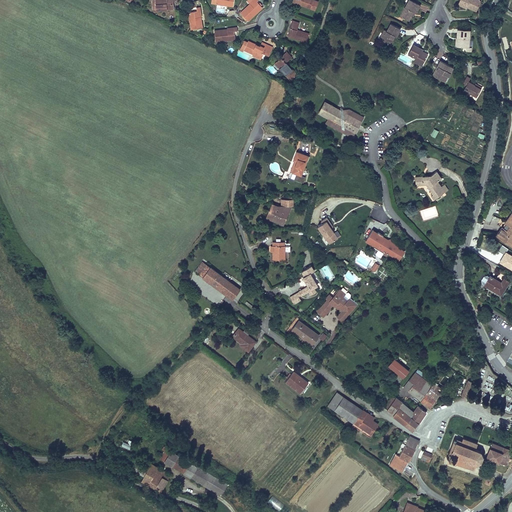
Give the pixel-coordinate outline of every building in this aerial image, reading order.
[(156,0),(158,10),(176,9),(175,0),(177,0),(156,0)] [(254,0),(245,7),(251,15),(267,4),(264,0),(254,0)] [(403,6),(398,15),(407,20),(412,11),(415,12),(419,4),(411,0),(408,0),(404,7),(403,6)] [(467,8),(468,7),(469,5),(477,9),(480,0),(460,0),(459,4),(467,8)] [(204,28),(201,6),(197,6),(197,11),(190,12),(193,29),(204,28)] [(289,33),(307,39),(310,31),(300,27),(302,21),(295,18),(289,33)] [(389,44),(399,27),(389,22),(385,29),(382,28),(381,30),(383,32),(379,39),(389,44)] [(217,42),(236,40),(235,33),(238,32),(237,28),(229,29),(229,30),(216,31),(217,42)] [(469,48),(470,30),(458,29),(457,38),(457,39),(458,39),(458,47),(466,48),(469,48)] [(246,50),(263,59),(266,54),(267,55),(270,48),(262,44),(261,46),(250,41),(250,42),(246,40),(242,50),(245,51),(246,50)] [(415,57),(415,58),(422,62),(427,53),(422,50),(419,49),(420,47),(413,43),(408,52),(415,57)] [(292,56),(287,50),(274,61),(290,79),(297,73),(286,60),(292,56)] [(441,60),(438,65),(440,66),(439,69),(435,69),(433,75),(442,79),(445,74),(449,76),(451,72),(453,67),(441,60)] [(463,89),(476,96),(480,88),(474,85),(475,83),(468,80),(470,77),(466,75),(462,82),(466,85),(463,89)] [(341,110),(326,100),(319,111),(339,124),(338,126),(343,126),(354,133),(360,122),(346,113),(346,111),(341,110)] [(435,138),(438,131),(433,128),(430,135),(435,138)] [(302,168),(309,150),(297,144),(294,152),(297,153),(293,164),(302,168)] [(434,196),(442,191),(433,179),(436,177),(440,174),(436,168),(429,173),(415,174),(415,183),(426,182),(433,192),(432,193),(434,196)] [(447,186),(444,182),(441,184),(436,177),(433,179),(442,191),(447,186)] [(284,224),(289,211),(275,206),(271,204),(268,214),(281,219),(279,222),(284,224)] [(501,226),(495,236),(511,247),(511,246),(511,211),(504,222),(509,226),(506,230),(501,226)] [(339,238),(335,232),(332,227),(334,226),(327,216),(321,221),(323,223),(318,226),(330,244),(339,238)] [(372,229),(365,241),(378,250),(383,253),(383,254),(386,256),(387,254),(395,258),(396,256),(400,259),(405,251),(401,249),(402,247),(391,241),(390,238),(387,239),(383,236),(383,235),(377,232),(372,229)] [(283,257),(283,243),(282,243),(282,239),(271,239),(271,243),(272,243),(272,250),(271,250),(271,257),(283,257)] [(383,253),(378,250),(375,254),(380,258),(383,254),(383,253)] [(203,277),(210,267),(202,261),(195,271),(203,277)] [(379,265),(375,262),(370,269),(375,272),(379,265)] [(310,295),(316,292),(313,288),(317,285),(310,273),(314,271),(310,265),(301,271),(304,276),(302,277),(308,286),(298,292),(300,296),(308,291),(310,295)] [(230,281),(211,266),(210,267),(203,277),(202,278),(222,292),(230,281)] [(482,281),(499,292),(507,279),(501,275),(498,281),(487,273),(482,281)] [(235,285),(230,281),(222,292),(227,296),(235,285)] [(379,288),(375,284),(371,289),(375,292),(379,288)] [(241,289),(235,285),(227,296),(233,300),(241,289)] [(339,289),(333,297),(329,294),(326,298),(327,299),(320,309),(325,313),(330,308),(333,304),(335,306),(337,303),(341,307),(340,308),(343,310),(342,311),(338,316),(343,321),(355,305),(352,302),(353,301),(357,303),(358,302),(356,300),(354,300),(350,296),(351,293),(348,291),(346,292),(345,293),(339,289)] [(298,297),(300,296),(298,292),(289,297),(293,304),(300,300),(298,297)] [(330,308),(325,313),(320,309),(319,308),(316,311),(324,317),(331,308),(330,308)] [(320,335),(299,319),(292,330),(313,345),(320,335)] [(244,331),(239,327),(232,336),(241,343),(239,345),(249,352),(257,341),(248,334),(250,333),(245,329),(244,331)] [(327,335),(323,332),(319,337),(323,341),(327,335)] [(408,366),(393,355),(387,362),(402,374),(408,366)] [(423,378),(425,375),(415,368),(403,383),(414,391),(423,378)] [(309,382),(294,371),(286,382),(300,393),(309,382)] [(471,376),(465,386),(471,389),(476,379),(471,376)] [(421,397),(430,383),(423,378),(414,391),(421,397)] [(442,386),(432,379),(430,383),(421,397),(430,403),(436,395),(442,386)] [(366,415),(368,412),(363,409),(337,392),(328,406),(354,423),(372,435),(379,423),(374,420),(366,415)] [(405,420),(413,407),(409,403),(407,404),(395,393),(385,403),(405,420)] [(417,402),(413,407),(405,420),(413,426),(426,408),(417,402)] [(372,435),(354,423),(353,425),(370,437),(372,435)] [(419,441),(409,435),(405,443),(414,449),(419,441)] [(122,442),(121,446),(129,449),(132,441),(128,439),(127,443),(122,442)] [(480,448),(454,439),(447,457),(455,460),(455,462),(474,469),(476,463),(482,462),(481,460),(483,455),(479,451),(480,448)] [(398,454),(409,460),(414,449),(405,443),(402,441),(400,444),(403,445),(398,454)] [(486,457),(506,465),(511,450),(492,442),(486,457)] [(137,459),(122,451),(117,461),(132,468),(137,459)] [(176,456),(168,452),(163,462),(171,466),(176,456)] [(405,466),(409,460),(398,454),(395,452),(392,459),(405,466)] [(187,462),(176,456),(171,466),(182,472),(187,462)] [(161,477),(167,480),(169,475),(149,465),(148,468),(137,462),(131,473),(138,477),(140,473),(144,475),(141,480),(153,486),(155,487),(161,477)] [(196,466),(187,462),(182,472),(190,476),(196,466)] [(214,476),(196,466),(190,476),(209,486),(214,476)] [(167,480),(161,477),(155,487),(162,490),(167,480)] [(289,511),(275,495),(269,500),(279,511),(289,511)] [(419,507),(407,502),(402,511),(424,511),(425,511),(418,508),(419,507)]
